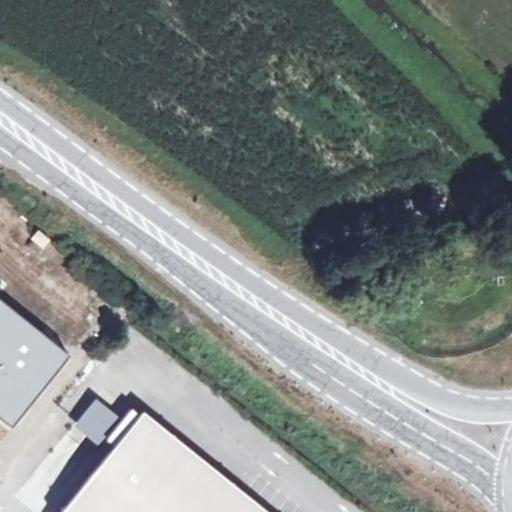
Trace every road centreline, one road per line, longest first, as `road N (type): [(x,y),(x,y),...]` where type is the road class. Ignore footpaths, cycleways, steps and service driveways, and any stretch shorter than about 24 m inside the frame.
road 1 (secondary): [(80,179),(321,371),(511,495)]
road 2 (secondary): [(511,410),(465,406),(399,376),(80,179)]
